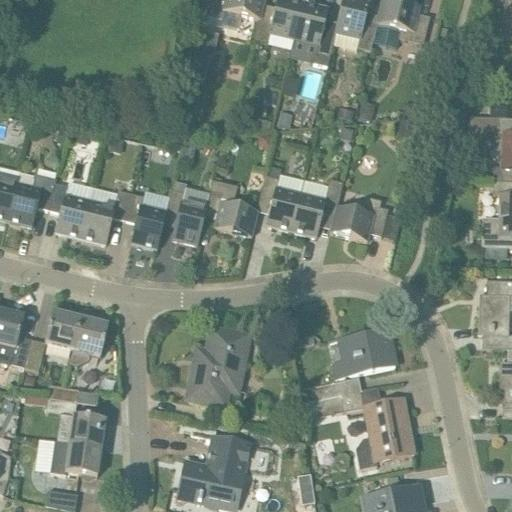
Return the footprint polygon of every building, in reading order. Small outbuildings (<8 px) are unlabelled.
[(222,14),(258,23),(260,23),(262,12),(263,9),(263,8),(265,0),(212,0),(208,19),(220,22),(222,14)] [(277,1),(273,15),(262,12),(260,23),(255,43),(256,44),(263,45),(266,46),(268,38),(294,44),(303,8),(277,1)] [(371,46),(376,24),(363,20),(367,7),(343,1),(336,29),(334,37),(358,43),(356,52),(369,55),(371,46)] [(376,24),(371,46),(395,52),(397,41),(422,48),(428,21),(417,18),(418,11),(382,2),(376,24)] [(334,37),(336,29),(323,26),(326,13),(303,8),(294,44),(317,50),(312,67),(326,70),(328,61),(334,37)] [(511,11),(504,11),(503,41),(511,41),(511,11)] [(214,37),(200,33),(188,80),(202,83),(208,59),(214,37)] [(448,44),(436,41),(433,53),(445,56),(448,44)] [(261,53),(263,45),(256,44),(254,51),(261,53)] [(404,106),(405,118),(416,118),(416,106),(404,106)] [(373,111),(361,109),(358,121),(371,124),(373,111)] [(481,185),(493,185),(511,186),(511,123),(505,124),(505,110),(490,109),(489,123),(469,122),(468,153),(499,155),(499,172),(494,171),(493,174),(482,174),(481,185)] [(339,111),(337,120),(351,124),(353,114),(339,111)] [(289,128),(292,118),(280,115),(278,125),(289,128)] [(254,131),(269,134),(271,125),(256,122),(254,131)] [(398,139),(417,141),(419,124),(400,122),(398,139)] [(189,139),(199,138),(198,127),(188,128),(189,139)] [(54,141),(63,143),(65,132),(56,131),(54,141)] [(352,134),(341,131),(339,141),(350,144),(352,134)] [(73,133),(70,145),(85,148),(88,136),(73,133)] [(256,142),(263,151),(267,152),(269,139),(257,137),(256,142)] [(122,142),(110,141),(108,155),(120,156),(122,142)] [(170,152),(180,153),(181,146),(170,145),(170,152)] [(292,235),(301,198),(275,192),(279,172),(271,170),(268,181),(265,181),(257,216),(268,218),(266,228),(292,235)] [(48,215),(55,188),(56,183),(35,178),(32,191),(15,187),(6,224),(31,230),(35,212),(48,215)] [(257,216),(265,181),(264,180),(256,215),(232,210),(237,190),(212,184),(209,195),(206,210),(203,221),(215,224),(213,233),(250,242),(257,216)] [(0,222),(6,224),(15,187),(0,183),(0,222)] [(130,199),(133,185),(123,183),(120,196),(117,196),(113,211),(90,205),(81,242),(105,248),(111,222),(124,225),(130,199)] [(332,225),(336,211),(342,186),(330,183),(326,195),(324,204),(301,198),(292,235),(315,240),(317,230),(330,233),(332,225)] [(172,193),(184,196),(186,187),(174,184),(172,193)] [(511,186),(493,185),(493,198),(498,198),(497,223),(482,222),(481,251),(511,252),(511,186)] [(81,242),(90,205),(64,199),(66,191),(55,188),(48,215),(60,218),(57,233),(56,236),(81,242)] [(203,221),(206,210),(181,204),(182,197),(171,195),(166,215),(163,230),(174,232),(171,243),(196,249),(203,221)] [(163,230),(166,215),(141,208),(142,202),(130,199),(124,225),(135,228),(130,246),(156,253),(161,229),(163,230)] [(332,225),(330,233),(331,234),(330,237),(366,245),(368,237),(380,240),(386,214),(380,212),(381,205),(364,201),(361,217),(336,211),(332,225)] [(161,253),(176,257),(179,245),(164,241),(161,253)] [(481,352),(507,353),(511,353),(511,340),(507,340),(508,316),(511,316),(511,286),(486,286),(486,299),(478,299),(477,340),(482,340),(481,352)] [(0,367),(23,373),(30,344),(17,341),(22,321),(0,315),(0,367)] [(52,317),(44,346),(46,347),(71,353),(79,324),(52,317)] [(79,324),(71,353),(68,368),(77,370),(88,365),(90,358),(100,360),(107,331),(79,324)] [(334,383),(394,370),(386,333),(337,343),(341,365),(330,367),(334,383)] [(235,400),(247,341),(211,334),(207,356),(196,354),(187,404),(227,412),(229,398),(235,400)] [(293,350),(313,346),(312,339),(291,343),(293,350)] [(45,348),(30,344),(23,373),(38,377),(45,348)] [(511,353),(507,353),(506,373),(498,373),(497,407),(502,408),(501,420),(511,420),(511,353)] [(35,380),(25,378),(23,386),(33,388),(35,380)] [(334,401),(360,395),(358,383),(300,394),(303,407),(318,404),(334,401)] [(17,398),(18,389),(11,388),(9,397),(17,398)] [(48,403),(76,407),(78,395),(49,390),(48,403)] [(80,405),(98,407),(99,396),(81,394),(80,405)] [(334,401),(337,416),(362,412),(363,411),(360,395),(334,401)] [(59,418),(74,420),(76,407),(48,403),(45,417),(59,419),(59,418)] [(306,422),(322,419),(318,404),(303,407),(306,422)] [(401,404),(363,411),(362,412),(368,442),(363,443),(354,454),(358,474),(376,471),(375,466),(412,459),(401,404)] [(104,425),(74,420),(70,449),(99,453),(104,425)] [(301,426),(286,420),(281,433),(296,439),(301,426)] [(252,452),(252,450),(213,441),(205,477),(183,473),(178,495),(200,500),(199,506),(225,511),(236,511),(249,451),(252,452)] [(95,480),(99,453),(70,449),(67,449),(55,447),(50,473),(95,480)] [(0,456),(0,497),(2,498),(8,481),(11,461),(0,456)] [(314,476),(301,477),(303,507),(316,506),(314,476)] [(387,482),(389,493),(399,491),(397,480),(387,482)] [(361,511),(422,511),(419,491),(360,502),(361,511)] [(55,511),(72,511),(75,498),(45,494),(43,509),(55,511)]
